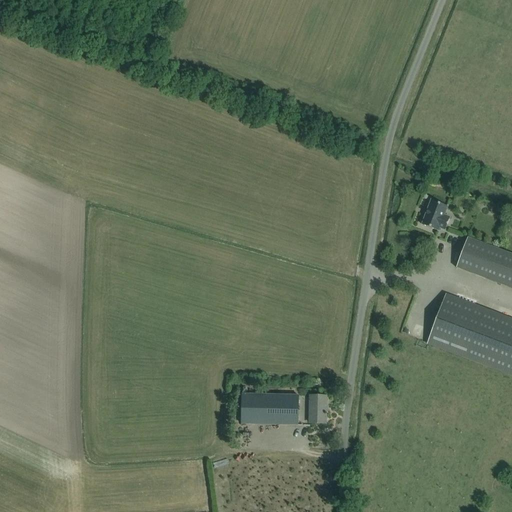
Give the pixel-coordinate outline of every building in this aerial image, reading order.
[(444,215),(448,207),(431,200),(422,225),(438,231),(440,228),(440,227),(441,224),(447,226),(450,218),(444,215)] [(457,268),(511,288),(511,254),(468,238),(457,268)] [(428,343),(511,374),(511,320),(446,296),(428,343)] [(298,425),(299,395),(243,394),(242,424),(298,425)] [(326,396),(310,396),(310,423),(326,423),(326,415),(327,415),(327,413),(326,413),(326,396)]
